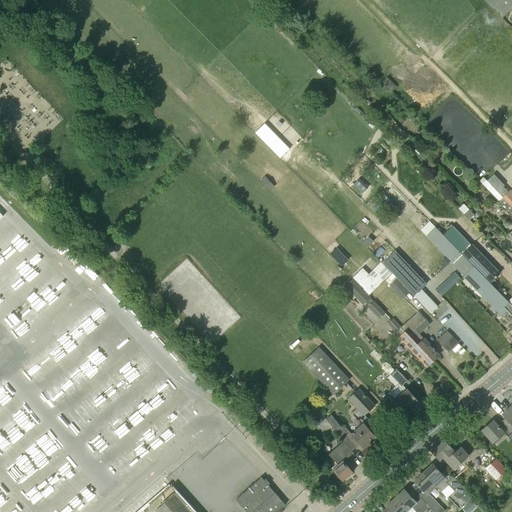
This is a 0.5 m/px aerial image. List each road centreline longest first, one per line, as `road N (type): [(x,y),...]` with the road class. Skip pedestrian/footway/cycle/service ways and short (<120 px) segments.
road 1 (unknown): [(309,511),(225,412),(197,426),(102,511)]
road 2 (tertiary): [(341,511),(511,368)]
road 3 (track): [(511,144),(365,0)]
